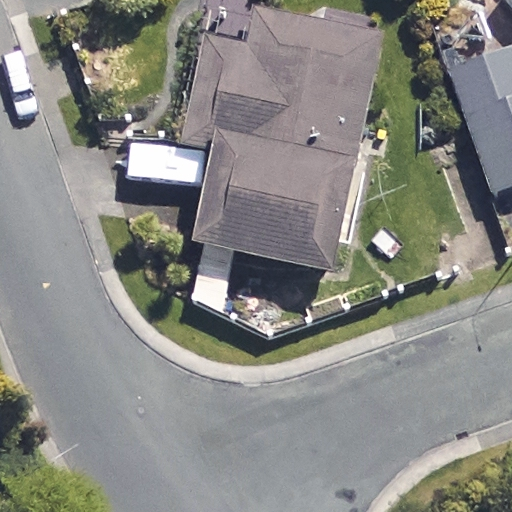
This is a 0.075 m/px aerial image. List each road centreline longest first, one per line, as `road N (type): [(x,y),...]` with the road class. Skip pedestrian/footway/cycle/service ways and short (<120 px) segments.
road 1 (residential): [(511,358),(155,485)]
road 2 (residential): [(0,156),(68,345),(155,485)]
